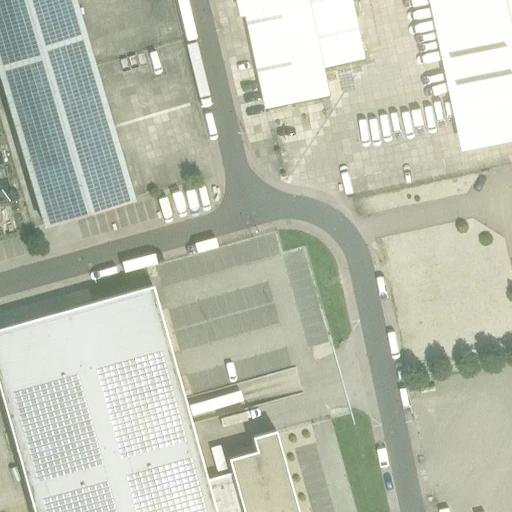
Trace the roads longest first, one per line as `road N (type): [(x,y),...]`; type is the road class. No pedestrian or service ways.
road 1 (unclassified): [(414,511),(356,254),(321,218),(292,210),(255,214)]
road 2 (unclassified): [(255,214),(0,287)]
road 3 (unclassified): [(255,214),(199,0)]
